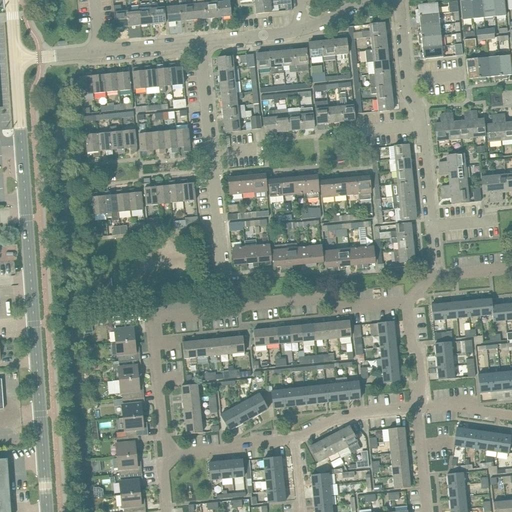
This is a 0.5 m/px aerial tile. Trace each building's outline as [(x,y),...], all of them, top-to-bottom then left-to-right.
[(196,0),(197,5),(191,5),(192,20),(205,19),(203,0),(196,0)] [(217,18),(216,3),(215,0),(203,0),(205,19),(217,18)] [(269,0),(268,0),(255,1),(256,14),(271,12),(270,6),(269,0)] [(473,19),(470,0),(464,0),(465,0),(460,1),(462,20),(473,19)] [(483,18),(481,0),(470,0),(473,19),(483,18)] [(481,0),(483,18),(494,17),(492,0),(481,0)] [(492,0),(494,17),(506,16),(503,0),(492,0)] [(191,5),(185,6),(185,1),(178,1),(179,6),(180,21),(192,20),(191,5)] [(229,1),(216,3),(217,18),(231,16),(229,1)] [(453,12),(458,12),(457,1),(447,2),(449,13),(453,12)] [(157,3),(150,4),(152,24),(165,23),(164,8),(158,8),(157,3)] [(416,16),(438,14),(437,3),(418,5),(418,10),(415,10),(416,16)] [(152,24),(150,4),(137,5),(138,10),(139,26),(152,24)] [(127,27),(126,12),(121,12),(120,5),(113,6),(115,28),(127,27)] [(180,21),(179,6),(167,8),(168,23),(180,21)] [(138,10),(126,12),(127,27),(139,26),(138,10)] [(438,14),(416,16),(416,23),(419,23),(420,27),(439,25),(438,14)] [(369,25),(370,31),(362,32),(362,38),(370,37),(385,36),(384,23),(369,25)] [(439,25),(420,27),(420,31),(417,31),(418,38),(440,36),(439,25)] [(385,36),(370,37),(372,49),(387,48),(385,36)] [(441,46),(440,36),(418,38),(418,44),(422,44),(422,48),(441,46)] [(346,39),(333,40),(335,55),(348,54),(346,39)] [(333,40),(321,42),(322,57),(335,55),(333,40)] [(322,57),(321,42),(308,43),(310,58),(322,57)] [(455,56),(462,55),(461,44),(454,45),(455,56)] [(441,46),(422,48),(422,53),(419,53),(420,60),(423,59),(423,60),(425,60),(425,59),(443,57),(441,46)] [(388,60),(387,48),(372,49),(373,62),(388,60)] [(306,49),(293,50),(296,72),(308,71),(306,49)] [(296,72),(293,50),(281,52),(282,66),(289,66),(289,73),(296,72)] [(281,52),(269,53),(270,67),(271,75),(277,74),(276,67),(282,66),(281,52)] [(270,67),(269,53),(256,54),(258,69),(270,67)] [(218,71),(233,69),(232,56),(217,58),(218,71)] [(510,56),(498,57),(500,79),(507,79),(507,76),(511,75),(510,56)] [(498,57),(487,58),(489,77),(494,76),(494,80),(500,79),(498,57)] [(489,77),(487,58),(477,59),(479,81),(486,81),(485,78),(489,77)] [(479,81),(477,59),(466,60),(468,79),(472,79),(473,82),(479,81)] [(388,60),(373,62),(374,74),(389,73),(388,60)] [(169,69),(171,86),(183,85),(182,68),(175,68),(175,64),(169,64),(169,69)] [(171,86),(169,69),(163,69),(163,65),(156,65),(157,70),(158,87),(159,94),(165,93),(165,86),(171,86)] [(158,87),(157,70),(151,71),(150,66),(144,67),(144,71),(146,88),(158,87)] [(146,88),(144,71),(138,72),(138,67),(131,68),(134,90),(146,88)] [(122,73),(117,74),(118,91),(131,90),(128,68),(122,69),(122,73)] [(118,91),(117,74),(116,69),(110,70),(110,75),(104,75),(106,92),(118,91)] [(233,69),(218,71),(220,83),(235,81),(233,69)] [(106,92),(104,75),(104,71),(97,71),(98,76),(92,77),(94,94),(106,92)] [(94,94),(92,77),(91,72),(85,73),(85,77),(79,78),(81,95),(94,94)] [(324,78),(325,78),(325,72),(312,74),(313,83),(325,82),(324,78)] [(389,73),(374,74),(369,75),(370,87),(375,86),(391,85),(389,73)] [(235,81),(220,83),(221,95),(236,94),(235,81)] [(392,98),(391,85),(375,86),(370,87),(371,94),(376,94),(377,99),(392,98)] [(242,93),(236,94),(221,95),(222,107),(237,106),(236,100),(243,99),(242,93)] [(353,106),(346,106),(346,98),(339,98),(340,107),(342,122),(354,121),(353,106)] [(393,110),(392,98),(377,99),(378,112),(393,110)] [(173,109),(186,108),(185,100),(172,101),(173,109)] [(320,102),(321,109),(315,109),(317,124),(329,123),(328,108),(327,101),(320,102)] [(244,105),(237,106),(222,107),(223,119),(238,118),(246,117),(244,105)] [(340,107),(328,108),(329,123),(342,122),(340,107)] [(314,129),(313,114),(312,108),(299,110),(300,115),(302,130),(314,129)] [(287,110),(275,111),(277,132),(289,131),(287,116),(287,110)] [(268,112),(269,118),(263,119),(264,134),(277,132),(275,111),(268,112)] [(469,112),(472,137),(485,136),(483,120),(476,120),(476,117),(477,117),(476,111),(469,112)] [(472,137),(469,112),(463,113),(464,118),(465,118),(465,121),(458,122),(460,139),(472,137)] [(448,140),(445,114),(440,115),(440,121),(441,120),(441,124),(435,124),(436,141),(448,140)] [(460,139),(458,122),(452,123),(452,119),(453,119),(452,114),(445,114),(448,140),(460,139)] [(302,130),(300,115),(287,116),(289,131),(302,130)] [(500,141),(497,115),(492,116),(492,121),(493,121),(493,125),(486,125),(488,142),(500,141)] [(504,115),(497,115),(500,141),(511,140),(510,123),(504,124),(504,120),(505,120),(504,115)] [(259,116),(255,117),(250,117),(252,130),(261,129),(259,116)] [(238,118),(223,119),(225,133),(240,131),(238,118)] [(176,131),(178,148),(183,147),(184,152),(190,151),(188,125),(175,126),(176,131)] [(135,131),(122,132),(124,149),(130,148),(131,153),(137,152),(135,131)] [(178,148),(176,131),(163,132),(165,149),(171,149),(172,153),(178,152),(178,148)] [(122,132),(110,133),(112,150),(118,150),(118,154),(125,153),(124,149),(122,132)] [(165,149),(163,132),(151,133),(153,150),(159,150),(159,154),(166,154),(165,149)] [(112,150),(110,133),(98,134),(100,151),(105,151),(106,155),(112,155),(112,150)] [(153,150),(151,133),(138,134),(140,152),(146,151),(147,156),(153,155),(153,150)] [(100,151),(98,134),(85,136),(87,153),(93,152),(94,157),(100,156),(100,151)] [(395,159),(410,157),(408,145),(393,147),(395,159)] [(439,169),(464,166),(463,154),(447,156),(447,163),(444,163),(444,162),(438,163),(439,169)] [(411,170),(410,157),(395,159),(396,171),(411,170)] [(466,178),(464,166),(439,169),(440,175),(445,175),(445,174),(448,174),(449,180),(466,178)] [(412,182),(411,170),(396,171),(397,184),(412,182)] [(259,175),(253,176),(254,193),(255,198),(267,197),(264,171),(258,171),(259,175)] [(247,176),(241,177),(242,194),(254,193),(253,176),(252,172),(246,173),(247,176)] [(310,172),(304,173),(306,193),(306,199),(319,198),(316,175),(310,176),(310,172)] [(242,194),(241,177),(240,173),(234,174),(235,177),(228,178),(230,195),(242,194)] [(306,193),(304,173),(298,174),(299,177),(292,178),(294,194),(306,193)] [(371,199),(370,193),(368,176),(362,177),(362,173),(356,174),(358,194),(359,201),(371,199)] [(358,194),(356,174),(350,175),(350,178),(344,179),(346,196),(358,194)] [(282,196),(280,175),(274,176),(275,179),(268,180),(270,203),(283,202),(282,196)] [(286,175),(280,175),(282,196),(294,194),(292,178),(286,178),(286,175)] [(505,175),(493,176),(495,202),(502,201),(502,196),(501,196),(501,193),(506,192),(505,175)] [(334,197),(332,176),(326,177),(327,180),(320,181),(322,198),(334,197)] [(346,196),(344,179),(338,179),(338,176),(332,176),(334,197),(346,196)] [(495,202),(493,176),(481,178),(483,194),(490,194),(490,197),(489,197),(490,202),(495,202)] [(466,178),(449,180),(450,186),(446,187),(446,186),(441,187),(441,193),(467,190),(466,178)] [(181,185),(183,202),(195,201),(194,184),(187,184),(187,180),(180,180),(181,185)] [(181,185),(175,185),(174,181),(168,181),(168,186),(169,186),(170,203),(183,202),(181,185)] [(169,186),(168,186),(163,187),(162,182),(156,183),(156,187),(158,204),(170,203),(169,186)] [(412,182),(397,184),(391,184),(392,190),(398,190),(398,196),(414,195),(412,182)] [(158,204),(156,187),(150,188),(150,183),(143,184),(146,206),(158,204)] [(129,194),(130,211),(143,210),(141,193),(135,194),(134,189),(128,189),(128,194),(129,194)] [(129,194),(128,194),(122,195),(122,190),(115,191),(116,195),(118,212),(130,211),(129,194)] [(467,190),(441,193),(442,199),(448,199),(448,198),(451,197),(451,204),(468,203),(467,190)] [(118,212),(116,195),(110,196),(110,191),(103,192),(104,197),(106,214),(106,218),(112,218),(112,213),(118,212)] [(106,214),(104,197),(98,197),(97,193),(91,193),(93,215),(106,214)] [(414,195),(398,196),(399,202),(392,202),(393,209),(394,209),(415,207),(414,195)] [(183,216),(197,215),(197,201),(182,202),(183,216)] [(416,220),(415,207),(394,209),(396,222),(416,220)] [(185,218),(186,228),(198,227),(197,217),(185,218)] [(391,238),(412,236),(410,223),(395,225),(396,231),(390,231),(391,238)] [(412,236),(391,238),(391,244),(397,243),(398,249),(413,248),(415,247),(414,241),(412,241),(412,236)] [(372,246),(366,247),(366,240),(360,241),(360,247),(362,268),(368,268),(368,264),(374,263),(372,246)] [(269,245),(257,246),(258,263),(264,262),(265,266),(271,265),(269,245)] [(308,247),(311,267),(316,267),(316,263),(322,263),(321,245),(308,247)] [(257,246),(245,247),(247,264),(252,263),(253,267),(259,266),(258,263),(257,246)] [(247,264),(245,247),(232,248),(234,265),(241,265),(241,268),(247,268),(247,264)] [(311,267),(308,247),(296,248),(298,265),(304,264),(305,268),(311,267)] [(362,268),(360,247),(349,249),(350,266),(356,265),(357,269),(362,268)] [(296,248),(284,249),(286,270),(292,269),(292,266),(298,265),(296,248)] [(413,248),(398,249),(393,250),(395,263),(414,261),(413,248)] [(286,270),(284,249),(272,250),(274,267),(281,267),(281,270),(286,270)] [(350,266),(349,249),(336,250),(339,271),(344,270),(344,267),(350,266)] [(339,271),(336,250),(324,251),(326,268),(332,268),(333,271),(339,271)] [(491,299),(479,300),(481,316),(492,315),(492,306),(491,299)] [(481,316),(479,300),(467,301),(469,317),(481,316)] [(467,301),(455,302),(457,319),(469,317),(467,301)] [(455,302),(443,304),(445,320),(457,319),(455,302)] [(445,320),(443,304),(431,305),(432,321),(445,320)] [(504,305),(492,306),(492,315),(493,322),(505,321),(504,305)] [(423,312),(415,313),(419,331),(427,329),(423,312)] [(116,342),(134,340),(133,334),(138,334),(136,321),(114,323),(115,330),(114,330),(115,340),(116,342)] [(349,321),(337,322),(339,338),(351,337),(349,321)] [(339,338),(337,322),(325,324),(326,340),(339,338)] [(379,336),(395,335),(393,322),(377,323),(379,336)] [(325,324),(313,325),(315,341),(326,340),(325,324)] [(313,325),(301,326),(303,342),(315,341),(313,325)] [(301,326),(289,327),(291,343),(303,342),(301,326)] [(291,343),(289,327),(277,328),(279,344),(291,343)] [(277,328),(265,329),(267,345),(279,344),(277,328)] [(267,345),(265,329),(253,331),(254,347),(267,345)] [(446,332),(433,334),(434,341),(447,339),(446,332)] [(395,335),(379,336),(380,348),(396,346),(395,335)] [(230,338),(232,354),(244,353),(243,337),(230,338)] [(230,338),(218,339),(220,355),(232,354),(230,338)] [(220,355),(218,339),(206,340),(208,356),(220,355)] [(134,347),(134,340),(116,342),(117,355),(118,355),(118,361),(140,359),(139,347),(134,347)] [(206,340),(194,342),(196,358),(208,356),(206,340)] [(471,340),(460,342),(461,353),(472,352),(471,340)] [(196,358),(194,342),(182,343),(184,359),(196,358)] [(436,356),(452,355),(451,342),(435,344),(436,356)] [(397,358),(396,346),(380,348),(381,360),(397,358)] [(341,357),(341,361),(353,360),(352,352),(352,353),(347,353),(347,356),(341,357)] [(452,355),(436,356),(437,368),(453,366),(452,355)] [(398,371),(397,358),(381,360),(382,372),(398,371)] [(140,359),(118,361),(119,367),(118,367),(120,380),(137,378),(137,372),(141,372),(140,359)] [(356,362),(344,363),(345,368),(350,367),(350,372),(357,371),(356,362)] [(474,364),(467,365),(468,377),(475,377),(474,364)] [(453,366),(437,368),(438,380),(454,379),(453,366)] [(235,378),(234,371),(233,371),(233,367),(228,368),(229,372),(222,373),(222,375),(222,380),(235,378)] [(399,382),(398,371),(382,372),(383,384),(399,382)] [(511,387),(510,372),(500,373),(501,391),(511,389),(511,387)] [(500,373),(489,374),(491,392),(501,391),(500,373)] [(491,392),(489,374),(478,375),(480,393),(491,392)] [(137,378),(120,380),(113,381),(115,393),(122,393),(122,399),(144,397),(143,385),(138,385),(137,378)] [(358,381),(347,383),(349,400),(360,399),(358,381)] [(347,383),(336,384),(338,402),(349,400),(347,383)] [(182,399),(198,397),(197,384),(181,386),(182,399)] [(338,402),(336,384),(325,385),(327,403),(338,402)] [(325,385),(314,386),(316,404),(327,403),(325,385)] [(314,386),(304,387),(306,405),(316,404),(314,386)] [(304,387),(293,389),(295,406),(306,405),(304,387)] [(293,389),(282,390),(284,408),(295,406),(293,389)] [(284,408),(282,390),(271,391),(273,409),(284,408)] [(249,399),(257,415),(267,409),(259,394),(249,399)] [(144,397),(122,399),(123,405),(122,405),(123,418),(141,416),(141,410),(145,409),(144,397)] [(199,409),(198,397),(182,399),(183,411),(199,409)] [(249,399),(239,404),(248,420),(257,415),(249,399)] [(248,420),(239,404),(230,410),(238,425),(248,420)] [(201,421),(199,409),(183,411),(185,423),(201,421)] [(238,425),(230,410),(220,415),(229,431),(238,425)] [(125,431),(125,432),(116,433),(116,437),(126,436),(126,437),(148,435),(146,423),(142,423),(141,416),(123,418),(125,431)] [(202,433),(201,421),(185,423),(186,435),(202,433)] [(338,432),(347,448),(357,442),(349,426),(338,432)] [(389,441),(405,440),(404,428),(388,429),(389,441)] [(465,448),(467,430),(456,428),(454,446),(465,448)] [(467,430),(465,448),(475,449),(478,431),(467,430)] [(478,431),(475,449),(486,451),(489,433),(478,431)] [(347,448),(338,432),(329,437),(337,453),(347,448)] [(499,434),(489,433),(486,451),(497,452),(499,434)] [(499,434),(497,452),(508,454),(510,436),(499,434)] [(126,436),(116,437),(117,444),(116,444),(117,457),(135,455),(135,449),(139,448),(138,442),(126,443),(126,437),(126,436)] [(329,437),(319,442),(328,457),(337,453),(329,437)] [(405,440),(389,441),(390,453),(406,452),(405,440)] [(328,457),(319,442),(310,447),(318,462),(328,457)] [(406,452),(390,453),(391,465),(407,464),(406,452)] [(135,455),(117,457),(119,470),(120,476),(142,474),(140,461),(136,462),(135,455)] [(264,471),(282,470),(281,457),(263,459),(264,471)] [(0,511),(10,511),(7,459),(0,459),(0,511)] [(242,459),(230,460),(232,478),(243,477),(242,459)] [(230,460),(219,461),(221,479),(232,478),(230,460)] [(221,479),(219,461),(209,462),(210,480),(221,479)] [(407,464),(391,465),(393,477),(409,476),(407,464)] [(283,480),(282,470),(264,471),(265,482),(283,480)] [(448,487),(464,485),(463,473),(447,474),(448,487)] [(142,474),(120,476),(120,482),(121,495),(139,493),(138,486),(143,486),(142,474)] [(328,474),(311,476),(312,487),(330,485),(328,474)] [(410,488),(409,476),(393,477),(394,490),(410,488)] [(284,491),(283,480),(265,482),(266,492),(284,491)] [(370,483),(366,483),(356,484),(357,494),(371,493),(370,483)] [(331,496),(330,485),(312,487),(313,498),(331,496)] [(464,485),(448,487),(449,499),(465,497),(464,485)] [(284,491),(266,492),(267,503),(285,501),(284,491)] [(140,500),(139,493),(121,495),(122,508),(123,508),(123,511),(138,511),(145,511),(144,499),(140,500)] [(369,502),(369,495),(357,496),(357,505),(364,505),(363,502),(369,502)] [(331,496),(313,498),(314,509),(332,507),(331,496)] [(465,497),(449,499),(450,511),(466,509),(465,497)] [(505,511),(505,501),(493,503),(493,511),(505,511)]
